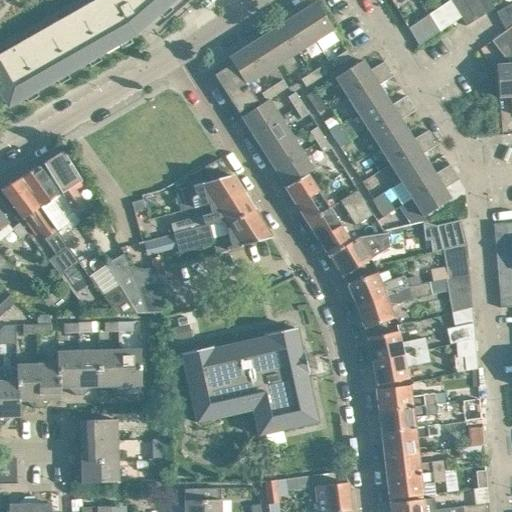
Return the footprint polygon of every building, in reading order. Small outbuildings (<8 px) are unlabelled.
[(66,73),(87,61),(88,61),(95,57),(97,56),(118,44),(120,43),(129,38),(135,34),(133,32),(152,16),(153,18),(159,13),(168,6),(174,0),(107,0),(105,1),(0,61),(0,92),(8,106),(24,97),(26,96),(33,92),(35,91),(56,79),(57,78),(64,74),(66,73)] [(475,21),(462,0),(450,0),(449,1),(460,18),(465,26),(475,21)] [(488,0),(462,0),(475,21),(494,9),(488,0)] [(460,18),(449,1),(428,15),(439,32),(460,18)] [(315,3),(297,14),(315,41),(322,52),(338,42),(331,31),(333,30),(315,3)] [(505,30),(511,25),(511,3),(495,13),(505,30)] [(297,14),(280,25),(298,52),(315,41),(297,14)] [(419,46),(439,32),(428,15),(408,28),(419,46)] [(298,52),(280,25),(263,36),(280,64),(298,52)] [(511,56),(511,25),(505,30),(490,41),(502,57),(507,57),(511,56)] [(280,64),(263,36),(246,47),(263,75),(280,64)] [(263,75),(246,47),(228,59),(232,64),(246,86),(246,85),(263,75)] [(340,65),(351,58),(346,51),(335,58),(340,65)] [(508,65),(496,66),(498,98),(511,97),(511,110),(511,56),(507,57),(508,65)] [(345,95),(388,69),(384,62),(369,71),(362,61),(335,78),(345,95)] [(246,86),(232,64),(214,76),(238,113),(257,102),(246,85),(246,86)] [(316,80),(326,74),(322,66),(311,73),(316,80)] [(378,86),(393,76),(388,69),(345,95),(357,113),(384,96),(378,86)] [(305,87),(316,80),(311,73),(300,80),(305,87)] [(282,80),(272,87),(276,95),(287,88),(282,80)] [(276,95),(272,87),(261,94),(266,101),(268,100),(276,95)] [(324,109),(313,92),(306,96),(317,113),(324,109)] [(301,103),(295,93),(287,98),(294,108),(301,103)] [(368,130),(410,103),(406,96),(390,106),(384,96),(357,113),(368,130)] [(252,135),(279,118),(268,100),(266,101),(241,117),(252,135)] [(308,114),(301,103),(294,108),(301,119),(308,114)] [(400,120),(415,111),(410,103),(368,130),(379,148),(406,130),(400,120)] [(263,153),(291,135),(279,118),(252,135),(263,153)] [(323,138),(317,127),(309,132),(316,143),(323,138)] [(390,165),(432,138),(428,131),(412,140),(406,130),(379,148),(390,165)] [(274,170),(302,153),(291,135),(263,153),(274,170)] [(330,149),(323,138),(316,143),(323,153),(330,149)] [(422,155),(437,145),(432,138),(390,165),(401,182),(428,165),(422,155)] [(81,183),(62,151),(43,163),(77,219),(88,212),(73,188),(81,183)] [(313,170),(302,153),(274,170),(285,187),(307,174),(313,170)] [(241,194),(219,160),(198,171),(205,183),(175,192),(181,212),(208,204),(241,194)] [(412,200),(454,173),(449,165),(434,175),(428,165),(401,182),(412,200)] [(38,167),(18,179),(56,231),(66,224),(50,202),(59,196),(38,167)] [(443,189),(459,180),(454,173),(412,200),(423,217),(450,200),(443,189)] [(307,222),(329,208),(307,174),(285,187),(307,222)] [(56,231),(18,179),(0,190),(0,191),(21,221),(27,217),(56,256),(68,248),(64,242),(56,231)] [(362,190),(365,201),(384,194),(380,183),(362,190)] [(364,201),(357,190),(339,201),(355,226),(373,215),(365,203),(366,202),(365,201),(364,201)] [(253,212),(241,194),(208,204),(211,214),(171,225),(170,222),(138,231),(142,243),(173,234),(174,235),(253,212)] [(335,204),(329,208),(307,222),(330,258),(357,240),(335,204)] [(270,239),(253,212),(174,235),(179,254),(212,245),(214,255),(265,241),(270,239)] [(0,230),(8,224),(0,213),(0,230)] [(465,245),(460,222),(438,227),(443,251),(465,245)] [(511,237),(511,222),(493,225),(494,239),(511,237)] [(26,234),(19,223),(12,229),(19,239),(26,234)] [(66,224),(56,231),(64,242),(74,235),(66,224)] [(342,277),(370,260),(389,248),(387,236),(357,240),(330,258),(342,277)] [(511,248),(511,237),(494,239),(495,250),(511,248)] [(466,245),(465,245),(443,251),(447,279),(468,276),(466,245)] [(511,260),(511,248),(495,250),(496,261),(511,260)] [(139,290),(132,275),(123,255),(105,264),(119,287),(124,294),(136,314),(145,314),(139,290)] [(511,272),(511,260),(496,261),(497,274),(511,272)] [(160,313),(160,284),(165,283),(161,270),(151,272),(150,271),(132,275),(139,290),(145,314),(160,313)] [(511,284),(511,272),(497,274),(498,286),(511,284)] [(409,290),(404,278),(391,283),(387,273),(378,276),(377,275),(346,286),(356,308),(409,290)] [(452,313),(471,309),(468,276),(447,279),(428,284),(409,290),(356,308),(364,331),(394,320),(389,308),(413,299),(447,291),(452,313)] [(511,296),(511,284),(498,286),(499,297),(511,296)] [(136,314),(124,294),(119,287),(103,298),(115,314),(136,314)] [(9,296),(0,304),(0,313),(1,315),(15,303),(9,296)] [(511,307),(511,296),(499,297),(500,308),(511,307)] [(118,331),(118,322),(104,322),(104,331),(118,331)] [(133,331),(132,322),(118,322),(118,331),(133,331)] [(77,333),(77,323),(63,324),(63,333),(77,333)] [(92,332),(92,323),(77,323),(77,333),(92,332)] [(37,334),(36,324),(22,325),(22,334),(37,334)] [(51,333),(51,324),(36,324),(37,334),(51,333)] [(189,324),(173,328),(176,340),(192,336),(189,324)] [(474,339),(473,324),(449,329),(451,344),(455,343),(474,339)] [(4,326),(0,329),(0,344),(15,344),(15,325),(4,326)] [(212,350),(181,357),(197,425),(253,412),(259,438),(318,424),(307,377),(309,376),(304,354),(302,355),(296,331),(265,338),(266,340),(262,341),(212,352),(212,350)] [(371,359),(372,364),(427,350),(425,339),(400,344),(398,334),(366,340),(371,359)] [(477,370),(474,339),(455,343),(458,359),(465,357),(466,372),(477,370)] [(120,394),(119,350),(98,351),(99,387),(108,387),(116,395),(120,394)] [(141,386),(140,350),(119,350),(120,394),(124,394),(132,386),(141,386)] [(429,363),(427,350),(372,364),(376,387),(408,381),(405,368),(429,363)] [(99,387),(98,351),(78,352),(79,396),(83,395),(91,387),(99,387)] [(79,396),(78,352),(57,352),(57,364),(60,388),(67,388),(75,396),(79,396)] [(60,400),(60,388),(57,364),(37,365),(38,409),(43,409),(51,400),(60,400)] [(38,409),(37,365),(16,365),(17,381),(19,401),(26,401),(35,409),(38,409)] [(20,417),(19,401),(17,381),(0,381),(0,425),(3,426),(10,417),(20,417)] [(410,397),(410,393),(409,387),(376,391),(379,412),(442,404),(441,393),(410,397)] [(448,415),(447,403),(442,404),(379,412),(382,432),(434,426),(433,417),(448,415)] [(164,424),(164,415),(150,415),(150,425),(164,424)] [(72,438),(73,442),(116,441),(116,420),(80,421),(80,430),(72,438)] [(472,425),(474,446),(483,445),(482,424),(472,425)] [(439,436),(438,426),(434,426),(382,432),(384,453),(417,449),(416,438),(439,436)] [(117,461),(116,441),(73,442),(73,446),(81,454),(81,463),(117,461)] [(484,456),(483,445),(474,446),(463,447),(464,458),(484,456)] [(417,453),(385,457),(387,478),(443,471),(442,464),(442,461),(418,464),(417,453)] [(157,460),(148,461),(149,475),(158,474),(157,460)] [(118,482),(117,461),(81,463),(81,471),(73,479),(74,484),(118,482)] [(443,471),(387,478),(390,500),(422,496),(421,485),(445,483),(443,471)] [(487,489),(486,471),(476,472),(477,490),(487,489)] [(309,488),(307,476),(285,479),(287,491),(309,488)] [(278,504),(276,481),(264,482),(268,505),(278,504)] [(343,511),(350,511),(347,484),(315,487),(317,511),(343,511)] [(220,511),(220,488),(184,489),(184,510),(182,511),(220,511)] [(27,511),(28,497),(25,497),(17,505),(8,505),(8,511),(27,511)] [(33,497),(28,497),(27,511),(50,511),(50,504),(42,504),(33,497)] [(391,511),(461,511),(461,510),(446,511),(443,511),(443,510),(424,511),(423,500),(390,504),(391,511)]
